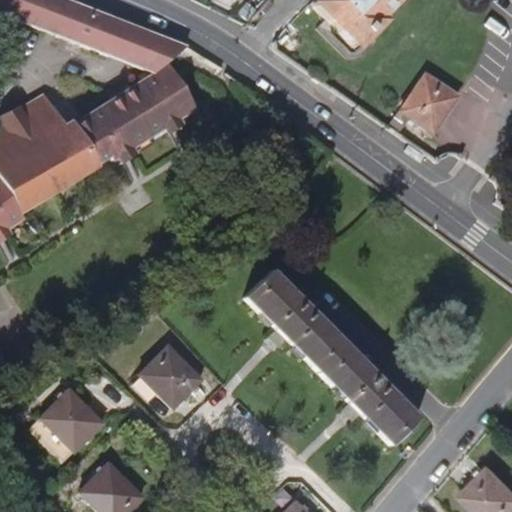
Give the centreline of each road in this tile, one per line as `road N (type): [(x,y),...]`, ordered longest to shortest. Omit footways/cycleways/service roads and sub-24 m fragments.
road 1 (primary): [(511,263),(236,57),(119,0)]
road 2 (residential): [(395,511),(511,374)]
